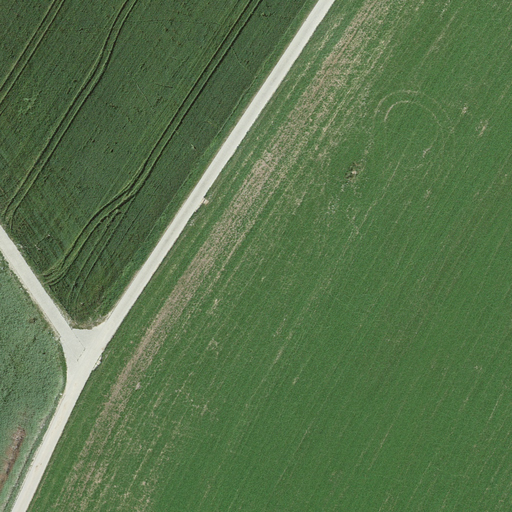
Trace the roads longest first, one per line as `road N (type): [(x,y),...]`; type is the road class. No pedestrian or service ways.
road 1 (track): [(327,0),(102,338),(18,511)]
road 2 (track): [(86,371),(0,235)]
